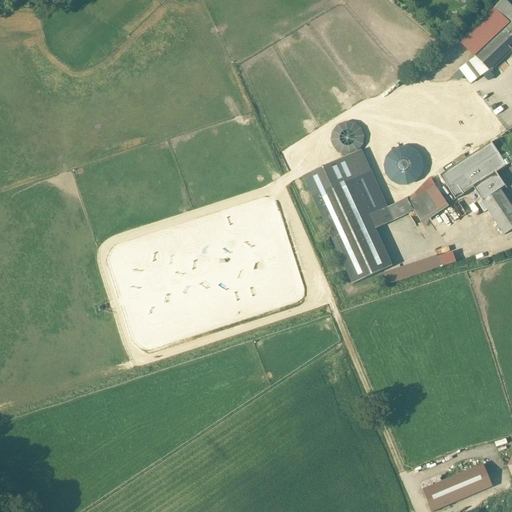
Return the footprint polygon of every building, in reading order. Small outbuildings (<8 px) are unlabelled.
[(511,0),(503,0),(494,9),(509,23),(474,56),(476,58),(488,70),(510,49),(509,48),(511,44),(511,0)] [(509,23),(494,9),(460,41),(474,56),(509,23)] [(343,124),(341,124),(339,125),(337,127),(336,128),(334,130),(333,132),(333,134),(332,136),(332,138),(332,140),(332,142),(333,144),(334,146),(335,148),(336,149),(338,151),(339,152),(341,153),(343,154),(345,154),(347,154),(349,154),(352,154),(354,153),(355,152),(357,151),(359,150),(360,148),(361,146),(362,145),(363,143),(363,140),(363,138),(363,136),(363,134),(362,132),(361,130),(360,129),(358,127),(357,126),(355,125),(353,124),(351,123),(349,123),(347,123),(345,123),(343,124)] [(445,173),(440,176),(455,200),(473,188),(482,201),(494,193),(485,180),(496,173),(506,166),(491,143),(445,173)] [(360,151),(303,177),(312,197),(369,171),(360,151)] [(369,171),(312,197),(352,285),(391,267),(374,230),(369,217),(387,209),(369,171)] [(496,173),(485,180),(494,193),(499,190),(505,186),(496,173)] [(435,187),(430,179),(415,194),(387,209),(369,217),(374,230),(409,214),(414,211),(409,204),(435,187)] [(435,187),(409,204),(414,211),(421,222),(447,204),(435,187)] [(511,209),(499,190),(494,193),(482,201),(504,235),(511,229),(511,209)] [(437,258),(390,274),(389,272),(380,275),(384,286),(440,267),(437,258)] [(483,466),(423,491),(432,511),(491,486),(483,466)]
